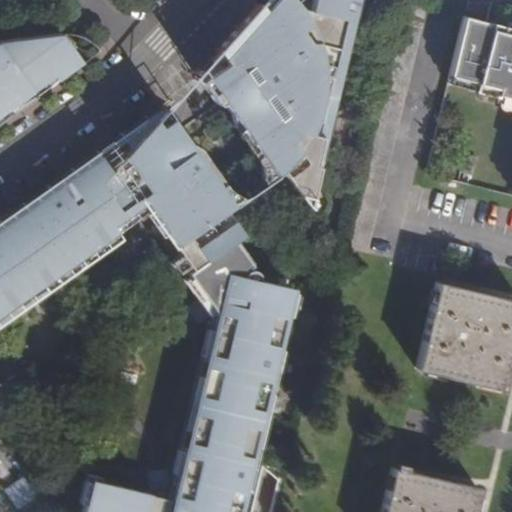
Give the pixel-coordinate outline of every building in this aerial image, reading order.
[(314,166),(349,22),(353,23),(358,0),(311,0),(309,10),(296,7),(293,2),(291,0),(267,0),(259,9),(238,33),(247,45),(240,50),(221,63),(202,76),(221,101),(228,113),(232,127),(237,126),(240,139),(246,138),(248,152),(255,150),(257,164),(263,163),(272,175),(279,169),(296,194),(310,197),(318,167),(314,166)] [(240,50),(247,45),(238,33),(259,9),(254,2),(212,49),(221,63),(240,50)] [(398,2),(339,247),(367,253),(425,9),(398,2)] [(474,88),(490,27),(462,21),(448,82),(474,88)] [(511,97),(511,33),(490,27),(474,88),(511,97)] [(0,110),(29,89),(25,84),(46,68),(59,74),(61,73),(66,70),(69,64),(71,60),(70,52),(68,44),(64,38),(60,33),(0,40),(0,110)] [(149,165),(166,113),(161,107),(120,154),(113,144),(11,216),(15,221),(19,227),(0,240),(20,267),(25,263),(41,284),(115,232),(110,225),(134,208),(149,165)] [(240,233),(223,209),(230,204),(223,193),(226,188),(214,180),(217,175),(195,161),(196,158),(195,154),(194,152),(191,150),(187,150),(184,151),(181,153),(180,155),(174,153),(167,173),(161,192),(165,193),(159,210),(161,213),(158,216),(157,218),(157,221),(158,225),(161,227),(162,227),(166,227),(170,225),(171,226),(163,232),(190,269),(231,239),(240,233)] [(11,216),(0,224),(0,262),(5,270),(4,282),(17,302),(41,284),(25,263),(20,267),(0,240),(19,227),(15,221),(11,216)] [(289,288),(260,281),(253,271),(248,269),(247,267),(249,265),(231,239),(190,269),(185,272),(202,296),(213,311),(216,315),(205,360),(210,362),(190,448),(185,447),(175,488),(167,489),(149,490),(141,491),(91,479),(85,504),(82,503),(80,511),(235,511),(247,462),(242,461),(263,375),(268,376),(289,288)] [(0,313),(17,302),(4,282),(5,270),(0,262),(0,313)] [(511,302),(436,284),(414,374),(501,396),(511,352),(511,302)] [(202,296),(186,308),(196,323),(213,311),(202,296)] [(120,372),(117,381),(134,385),(137,376),(120,372)] [(392,470),(381,511),(473,511),(478,491),(404,473),(405,466),(397,464),(395,471),(392,470)] [(165,469),(147,471),(149,490),(167,489),(165,469)] [(26,474),(4,490),(17,508),(40,492),(26,474)]
